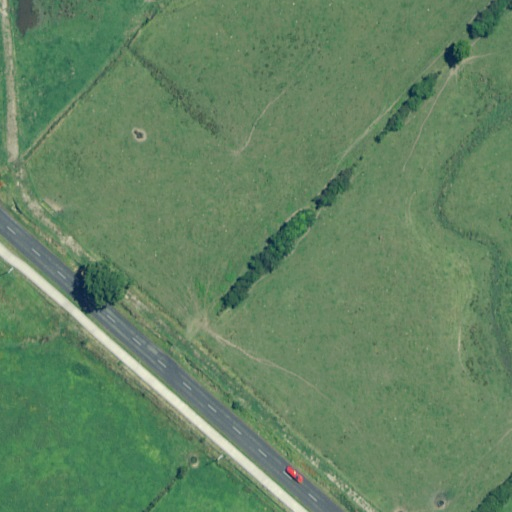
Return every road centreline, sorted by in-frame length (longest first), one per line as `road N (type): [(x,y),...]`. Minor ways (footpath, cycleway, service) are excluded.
road 1 (track): [(0,0),(13,151),(35,207),(371,511)]
road 2 (unclassified): [(0,222),(325,511)]
